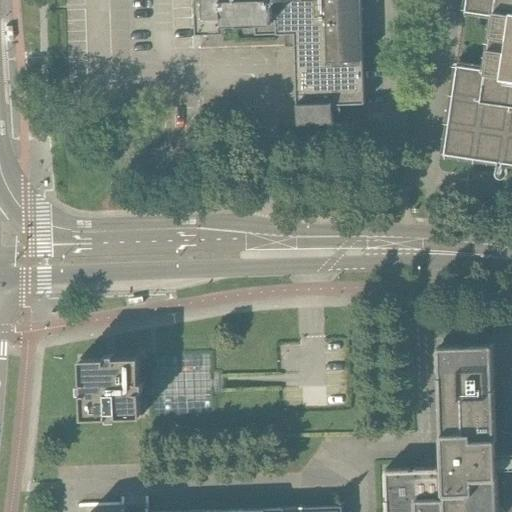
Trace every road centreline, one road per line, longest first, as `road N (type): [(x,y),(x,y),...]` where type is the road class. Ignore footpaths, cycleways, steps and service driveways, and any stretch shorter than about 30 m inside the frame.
road 1 (tertiary): [(0,276),(511,264)]
road 2 (tertiary): [(511,257),(397,244),(98,251)]
